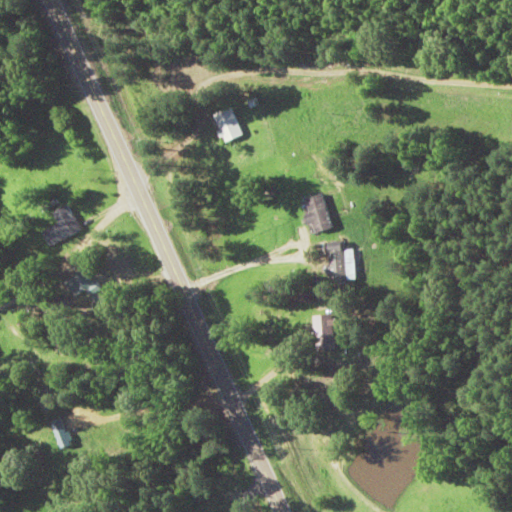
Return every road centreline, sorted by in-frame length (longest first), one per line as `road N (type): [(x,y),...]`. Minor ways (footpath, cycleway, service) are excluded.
road 1 (primary): [(282,511),(161,238),(38,0)]
road 2 (residential): [(161,238),(71,296),(0,326)]
